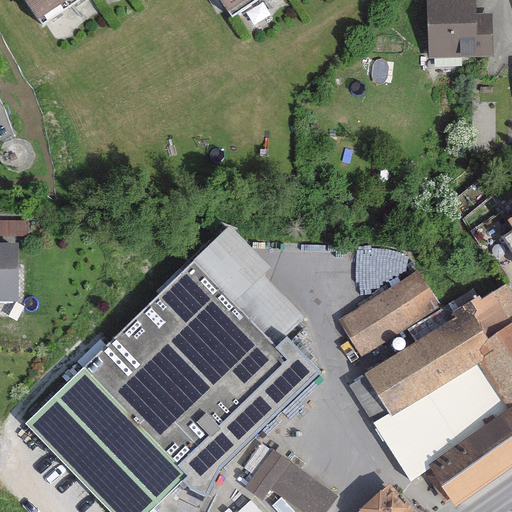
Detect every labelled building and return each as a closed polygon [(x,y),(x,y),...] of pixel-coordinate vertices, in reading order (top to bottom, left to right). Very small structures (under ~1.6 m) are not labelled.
[(21,0),(37,24),(73,0),(21,0)] [(215,0),(225,14),(246,0),(215,0)] [(493,15),(476,15),(476,0),(433,0),(434,54),(493,54),(493,15)] [(23,223),(0,223),(0,238),(23,239),(23,223)] [(151,511),(184,481),(205,496),(220,471),(322,373),(287,337),(302,322),(223,238),(24,424),(109,511),(151,511)] [(0,251),(0,300),(17,301),(17,252),(0,251)] [(345,324),(365,355),(442,304),(421,273),(345,324)] [(511,465),(511,297),(503,284),(362,376),(390,418),(479,360),(511,410),(511,413),(428,469),(452,505),(511,465)] [(304,511),(325,511),(336,498),(277,454),(259,478),(304,511)] [(412,511),(390,485),(357,511),(412,511)] [(266,511),(252,496),(234,511),(266,511)]
